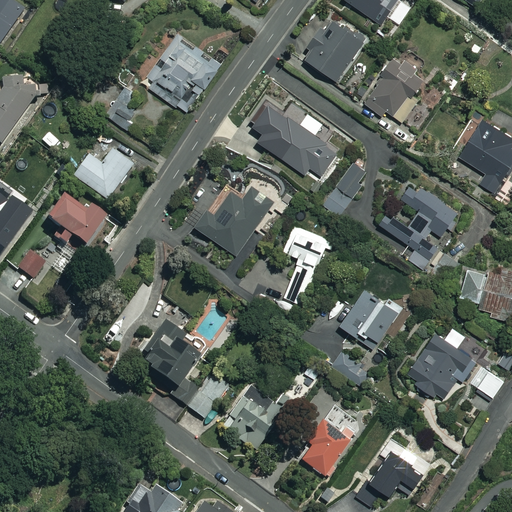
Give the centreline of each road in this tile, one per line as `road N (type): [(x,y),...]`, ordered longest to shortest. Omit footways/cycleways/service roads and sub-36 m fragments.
road 1 (residential): [(55,348),(298,0)]
road 2 (residential): [(279,511),(55,348)]
road 3 (residential): [(511,414),(497,419),(440,511)]
